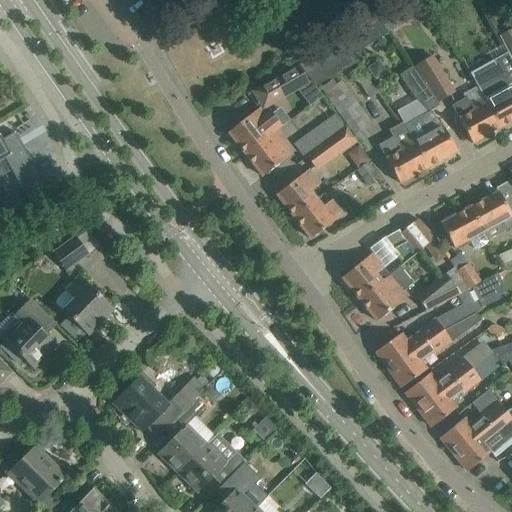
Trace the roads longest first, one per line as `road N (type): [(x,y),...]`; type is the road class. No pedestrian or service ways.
road 1 (secondary): [(206,269),(15,0)]
road 2 (secondary): [(427,511),(206,269)]
road 3 (residential): [(486,511),(434,464),(295,274)]
road 4 (residential): [(295,274),(391,210),(511,146)]
road 5 (residential): [(295,274),(184,117)]
road 6 (residential): [(62,396),(206,269)]
road 7 (residential): [(152,511),(62,396)]
